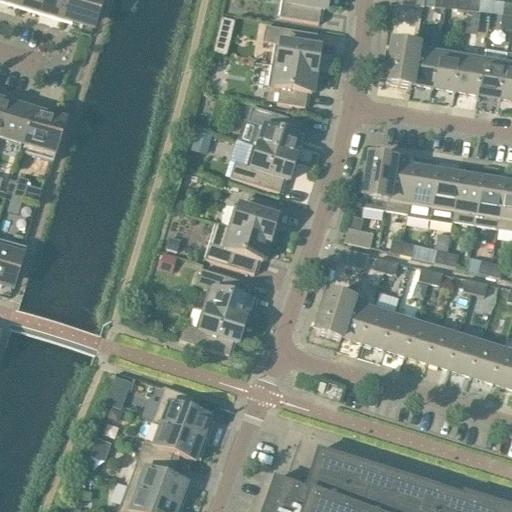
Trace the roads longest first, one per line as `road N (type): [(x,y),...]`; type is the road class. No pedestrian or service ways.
road 1 (residential): [(276,352),(356,111)]
road 2 (residential): [(511,426),(276,352)]
road 3 (residential): [(219,511),(276,352)]
road 4 (residential): [(511,136),(356,111)]
